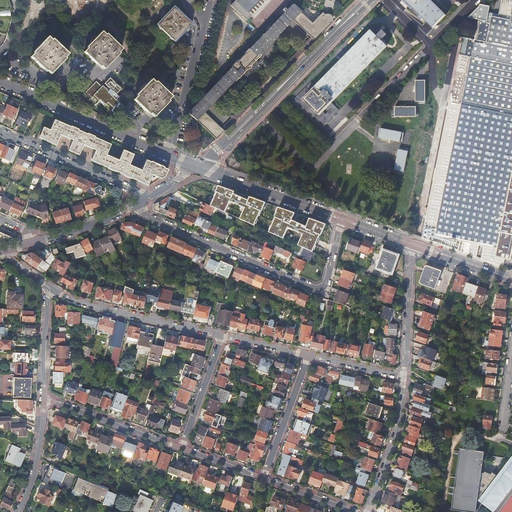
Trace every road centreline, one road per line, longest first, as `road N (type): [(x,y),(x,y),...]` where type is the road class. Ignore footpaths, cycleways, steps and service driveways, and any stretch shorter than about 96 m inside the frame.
road 1 (residential): [(341,219),(318,288),(147,216),(137,203)]
road 2 (tertiary): [(195,167),(367,0)]
road 3 (tertiary): [(167,155),(0,81)]
road 4 (residential): [(222,336),(88,305),(49,287)]
road 5 (residential): [(210,0),(167,155)]
road 6 (residential): [(0,131),(145,198)]
road 7 (tertiary): [(341,219),(195,167)]
road 8 (residential): [(44,400),(181,448)]
road 9 (residential): [(367,511),(395,434),(403,376)]
road 10 (residential): [(403,376),(411,243)]
road 11 (residential): [(263,478),(308,355)]
